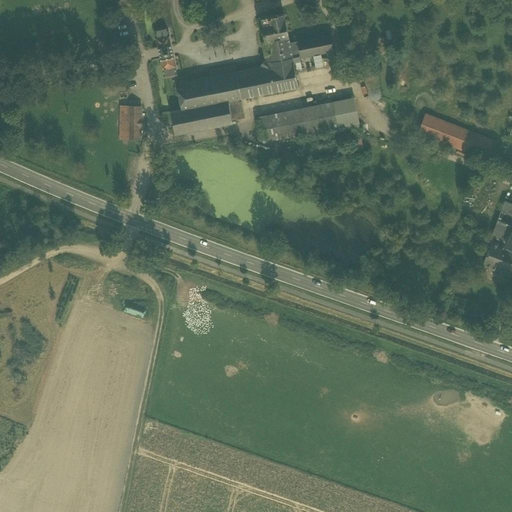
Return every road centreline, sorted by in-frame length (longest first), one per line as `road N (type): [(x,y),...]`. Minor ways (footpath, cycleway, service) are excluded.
road 1 (tertiary): [(511,355),(135,221),(0,164)]
road 2 (track): [(120,259),(145,269),(160,291),(121,511)]
road 3 (track): [(131,233),(120,259),(59,248),(0,281)]
road 4 (track): [(511,178),(390,129)]
